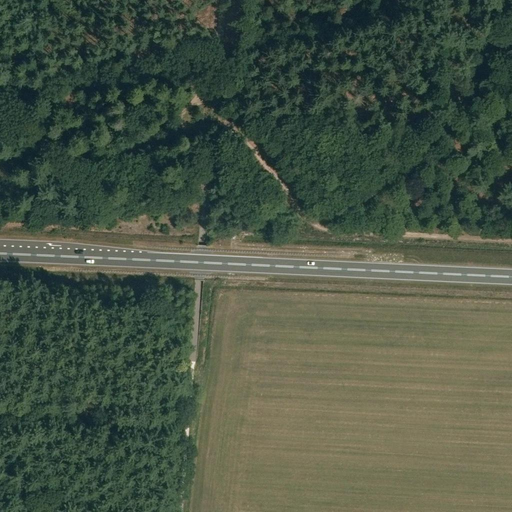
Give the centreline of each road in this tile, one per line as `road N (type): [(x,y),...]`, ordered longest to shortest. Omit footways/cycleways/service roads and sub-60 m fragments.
road 1 (trunk): [(511,276),(0,254)]
road 2 (track): [(230,126),(310,221),(355,203),(414,160),(453,108),(500,0)]
road 3 (track): [(213,67),(190,109),(131,144),(71,155),(14,124)]
road 4 (track): [(511,237),(333,229),(310,221)]
